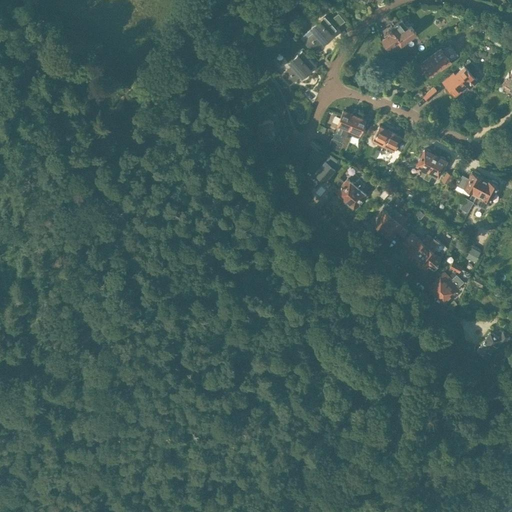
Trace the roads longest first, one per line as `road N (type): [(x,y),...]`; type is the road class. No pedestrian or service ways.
road 1 (residential): [(453,320),(303,198),(305,136),(329,86)]
road 2 (residential): [(329,86),(511,161)]
